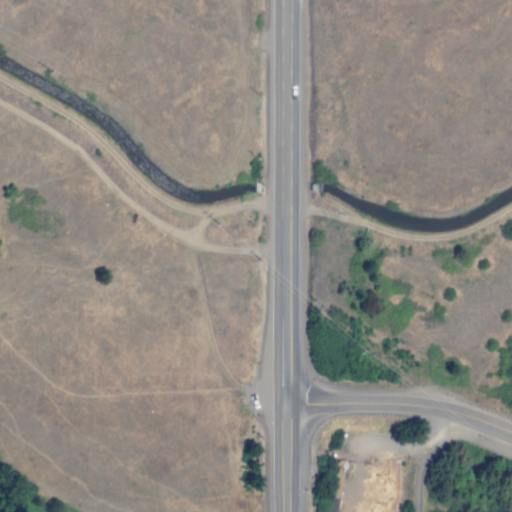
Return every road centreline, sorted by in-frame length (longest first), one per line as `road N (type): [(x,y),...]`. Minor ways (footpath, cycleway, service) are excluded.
road 1 (secondary): [(282,511),(283,0)]
road 2 (tertiary): [(511,433),(416,404),(284,399)]
